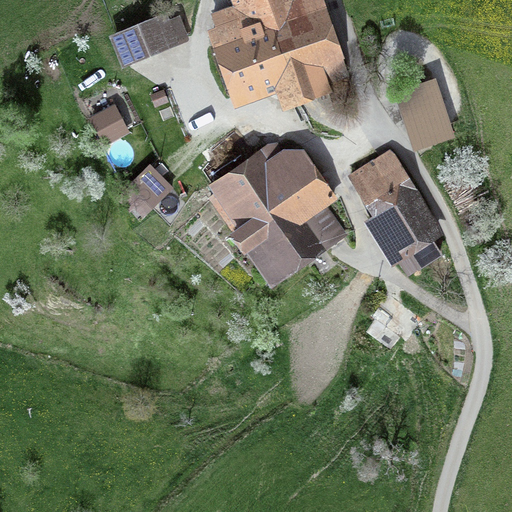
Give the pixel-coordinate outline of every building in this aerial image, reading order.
[(292,0),(234,0),(236,4),(212,12),(217,26),(215,27),(237,95),(264,87),(262,81),(274,77),(282,102),(313,92),(312,88),(350,77),(325,5),(321,0),(309,0),(294,5),(292,0)] [(174,18),(184,14),(178,1),(156,10),(162,24),(161,24),(158,17),(111,37),(123,66),(170,47),(169,44),(183,38),(174,18)] [(398,92),(417,146),(441,138),(422,84),(398,92)] [(93,107),(103,124),(117,116),(107,99),(93,107)] [(267,279),(322,241),(304,216),(335,194),(305,150),(285,151),(268,163),(260,151),(205,188),(267,279)] [(426,238),(431,236),(421,218),(429,213),(397,157),(361,177),(379,209),(370,215),(405,273),(436,256),(426,238)] [(165,175),(149,194),(165,209),(182,190),(165,175)] [(248,315),(263,304),(255,293),(240,304),(248,315)]
